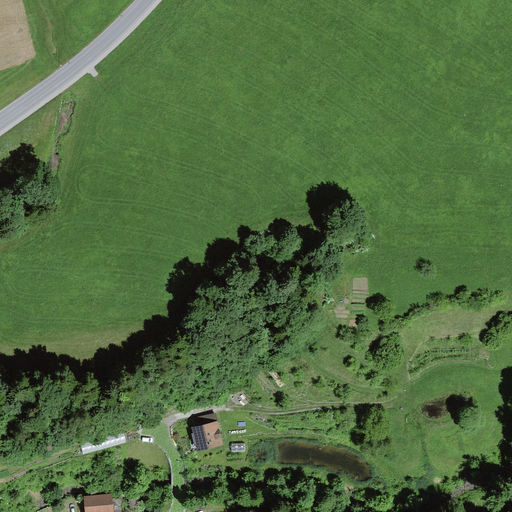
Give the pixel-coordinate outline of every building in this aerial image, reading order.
[(197,418),(200,427),(217,423),(215,413),(197,418)] [(200,427),(192,429),(197,453),(223,447),(217,423),(200,427)] [(84,498),(85,511),(113,511),(113,500),(112,495),(84,498)] [(137,497),(127,500),(130,511),(132,511),(141,510),(137,497)] [(122,511),(121,499),(113,500),(113,511),(122,511)]
